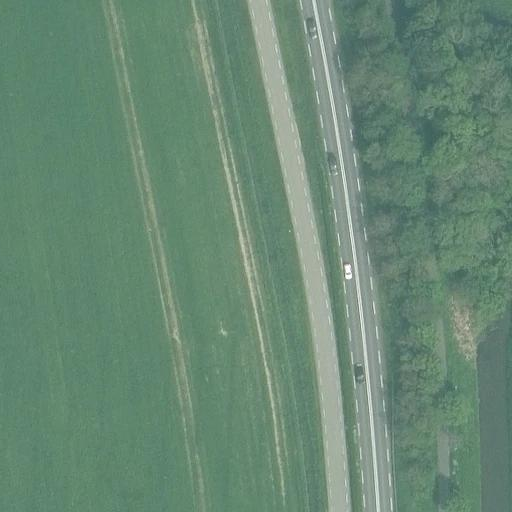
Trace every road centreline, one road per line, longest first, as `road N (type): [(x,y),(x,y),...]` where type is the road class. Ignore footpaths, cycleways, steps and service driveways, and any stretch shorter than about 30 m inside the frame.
road 1 (unclassified): [(339,511),(316,283),(257,0)]
road 2 (primary): [(374,511),(351,234),(312,0)]
road 3 (unclassified): [(445,511),(429,236),(389,0)]
